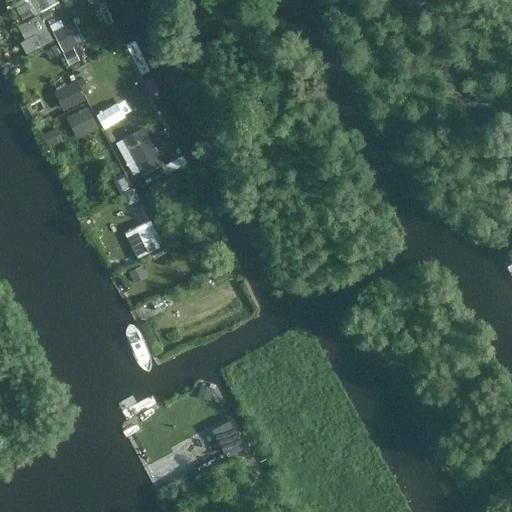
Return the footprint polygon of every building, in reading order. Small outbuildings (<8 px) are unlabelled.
[(18,22),(31,49),(55,38),(42,11),(18,22)] [(75,22),(54,32),(63,53),(73,47),(84,41),(75,22)] [(118,79),(90,90),(83,72),(77,74),(89,103),(49,119),(59,142),(125,115),(118,98),(125,95),(118,79)] [(64,108),(85,98),(76,77),(54,87),(64,108)] [(124,135),(138,166),(162,155),(147,124),(124,135)] [(141,255),(162,243),(149,222),(128,234),(141,255)]
